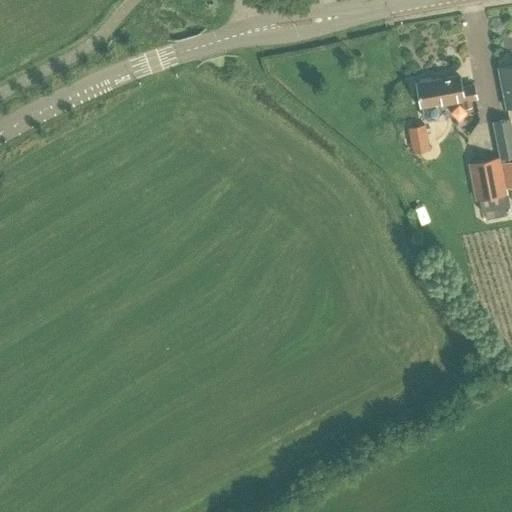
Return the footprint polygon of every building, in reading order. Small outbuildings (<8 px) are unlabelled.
[(506,108),(511,106),(511,64),(497,67),(506,108)] [(459,75),(416,83),(420,107),(421,106),(423,117),(427,120),(437,118),(440,112),(439,106),(476,99),(473,85),(461,87),(459,75)] [(511,185),(511,128),(510,118),(492,122),(499,159),(501,158),(507,187),(511,185)] [(412,154),(430,150),(425,124),(406,127),(412,154)] [(475,200),(505,194),(498,157),(467,162),(475,200)]
